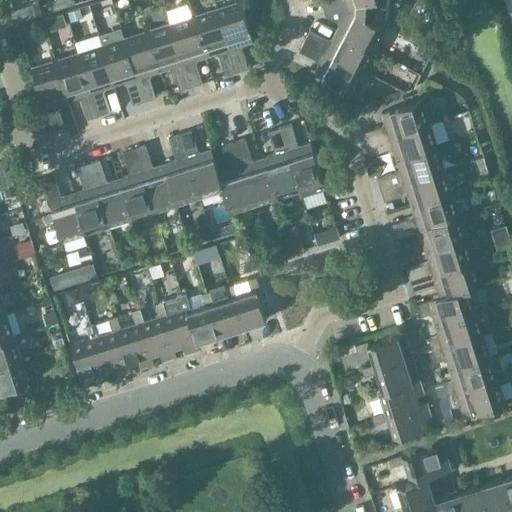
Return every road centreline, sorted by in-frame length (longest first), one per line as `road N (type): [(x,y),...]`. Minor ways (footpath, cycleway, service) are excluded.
road 1 (residential): [(297,363),(318,317),(374,299),(391,272),(343,132),(268,81)]
road 2 (unclassified): [(0,448),(278,359),(297,363)]
road 3 (residential): [(28,133),(53,151),(268,81)]
road 4 (residential): [(352,511),(311,381),(297,363)]
